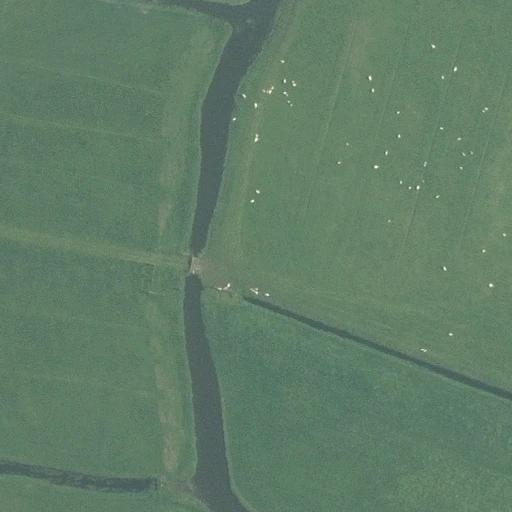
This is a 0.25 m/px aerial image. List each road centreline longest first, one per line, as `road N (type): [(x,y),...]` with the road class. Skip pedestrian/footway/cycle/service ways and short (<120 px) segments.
road 1 (track): [(221,274),(220,311),(511,417)]
road 2 (track): [(288,0),(221,274)]
road 3 (track): [(173,262),(0,235)]
